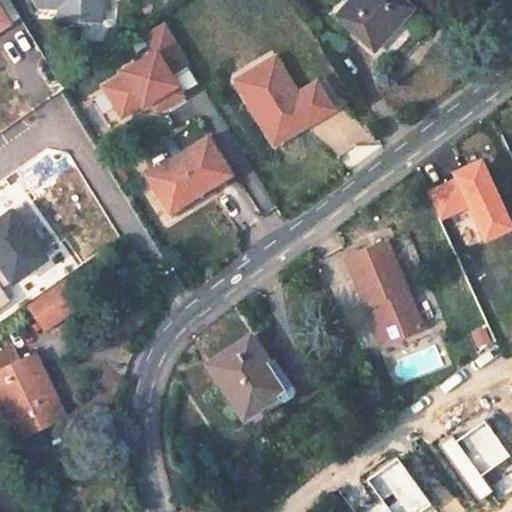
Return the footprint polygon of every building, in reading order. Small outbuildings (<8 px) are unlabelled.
[(37,0),(42,5),(60,6),(60,0),(83,1),(82,10),(100,11),(100,0),(37,0)] [(83,1),(60,0),(60,6),(59,8),(82,10),(83,1)] [(403,0),(349,0),(337,14),(375,48),(412,8),(403,0)] [(0,33),(9,28),(0,12),(0,33)] [(184,94),(170,73),(188,61),(165,23),(145,35),(155,51),(122,72),(125,75),(105,87),(120,110),(139,98),(142,104),(143,106),(160,96),(166,105),(184,94)] [(334,108),(317,81),(299,92),(276,56),(236,81),(265,128),(282,118),(292,134),(334,108)] [(166,105),(160,96),(151,102),(157,111),(166,105)] [(123,116),(142,104),(139,98),(120,110),(123,116)] [(292,134),(282,118),(265,128),(275,145),(292,134)] [(208,136),(148,175),(170,210),(230,171),(208,136)] [(457,178),(427,191),(440,218),(469,205),(484,239),(511,227),(481,159),(454,172),(457,178)] [(0,283),(42,256),(10,208),(0,214),(0,303),(7,299),(0,287),(0,283)] [(386,238),(344,255),(365,306),(373,303),(388,342),(423,328),(386,238)] [(68,273),(33,298),(50,322),(85,297),(68,273)] [(373,303),(365,306),(381,345),(388,342),(373,303)] [(276,395),(257,365),(251,357),(260,351),(248,333),(206,362),(242,417),(258,407),(276,395)] [(12,344),(0,349),(0,407),(15,440),(62,417),(32,352),(18,358),(12,344)] [(290,386),(270,356),(266,359),(257,365),(276,395),(279,398),(289,391),(290,386)] [(15,440),(0,407),(0,443),(2,447),(15,440)] [(510,456),(485,421),(457,440),(454,437),(442,445),(481,500),(493,491),(481,476),(510,456)] [(417,511),(429,504),(397,459),(367,480),(382,502),(367,511),(417,511)] [(327,511),(319,500),(302,511),(327,511)] [(203,511),(199,503),(183,511),(203,511)]
